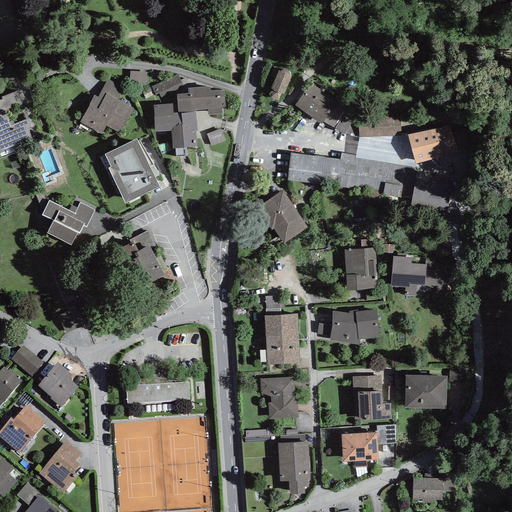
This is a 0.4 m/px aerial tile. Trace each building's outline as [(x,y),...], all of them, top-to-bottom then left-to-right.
[(278,72),(279,70),(273,67),(270,76),(275,78),(271,90),(273,91),(270,98),(278,101),(280,94),(283,95),(291,77),(290,74),(288,72),(286,71),(283,70),(281,71),(279,72),(278,72)] [(148,85),(148,74),(132,74),(132,85),(148,85)] [(336,101),(309,84),(295,106),(322,124),(336,101)] [(188,94),(176,95),(178,113),(196,112),(196,117),(222,115),(220,91),(210,92),(210,87),(188,89),(188,94)] [(19,91),(0,98),(0,154),(38,139),(19,91)] [(133,110),(101,92),(84,122),(116,139),(133,110)] [(175,104),(153,106),(155,133),(172,132),(173,149),(197,148),(195,113),(176,115),(175,104)] [(357,157),(298,151),(294,186),(449,204),(458,128),(361,117),(357,157)] [(209,135),(212,148),(226,145),(223,132),(209,135)] [(136,139),(101,156),(125,204),(160,187),(136,139)] [(286,192),(262,207),(285,243),(309,228),(286,192)] [(74,214),(50,201),(35,228),(76,251),(97,212),(80,202),(74,214)] [(136,283),(163,270),(149,240),(121,254),(136,283)] [(379,247),(347,249),(349,289),(381,288),(379,247)] [(411,254),(393,253),(391,282),(409,283),(410,280),(424,281),(426,261),(411,260),(411,254)] [(443,290),(452,268),(434,261),(425,284),(443,290)] [(283,312),(282,298),(267,299),(267,312),(283,312)] [(60,317),(67,335),(91,326),(84,308),(60,317)] [(379,312),(334,313),(335,342),(380,341),(379,312)] [(298,314),(266,316),(268,367),(300,366),(298,314)] [(333,318),(319,318),(319,337),(332,338),(333,318)] [(23,349),(12,364),(31,377),(41,363),(23,349)] [(83,389),(58,372),(42,396),(67,413),(83,389)] [(136,385),(125,386),(127,404),(189,400),(188,381),(178,382),(176,380),(171,377),(165,376),(160,375),(154,375),(148,376),(142,379),(139,381),(136,385)] [(447,375),(408,375),(408,409),(447,409),(447,375)] [(0,411),(15,391),(0,379),(0,411)] [(295,379),(265,382),(268,419),(299,416),(295,379)] [(393,380),(355,380),(356,421),(393,421),(393,380)] [(46,429),(26,412),(2,440),(22,457),(46,429)] [(374,430),(350,438),(362,471),(385,463),(374,430)] [(310,444),(278,446),(280,494),(312,493),(310,444)] [(90,464),(70,447),(42,480),(63,497),(90,464)] [(21,478),(0,462),(0,493),(6,498),(21,478)] [(443,480),(414,480),(414,500),(443,500),(443,480)] [(27,506),(37,496),(30,488),(19,498),(27,506)] [(53,511),(40,502),(32,511),(53,511)]
